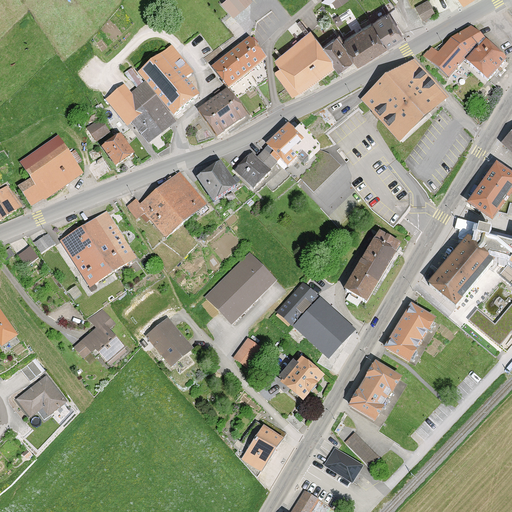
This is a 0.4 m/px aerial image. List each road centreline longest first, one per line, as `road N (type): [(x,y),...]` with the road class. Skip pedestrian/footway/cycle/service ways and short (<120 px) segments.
road 1 (tertiary): [(0,234),(250,135),(496,0)]
road 2 (tertiary): [(296,463),(483,146)]
road 3 (residential): [(511,354),(374,498),(351,498),(296,463)]
